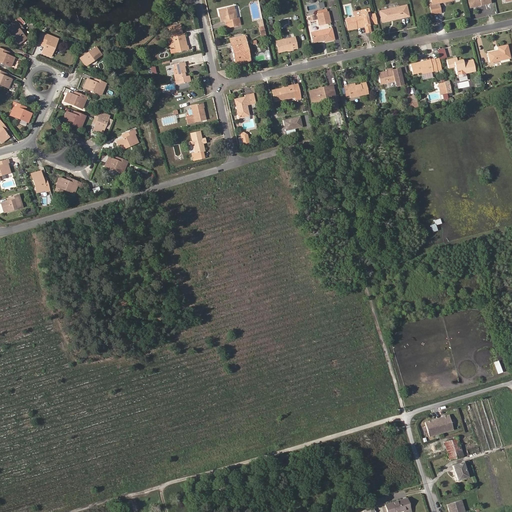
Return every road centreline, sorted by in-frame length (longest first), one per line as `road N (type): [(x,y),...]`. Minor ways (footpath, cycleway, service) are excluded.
road 1 (track): [(80,511),(403,415)]
road 2 (residential): [(217,85),(511,21)]
road 3 (residential): [(233,163),(0,230)]
road 4 (residential): [(433,511),(403,415),(511,383)]
